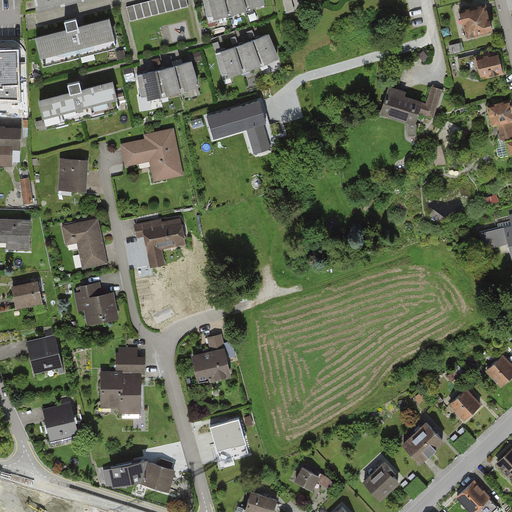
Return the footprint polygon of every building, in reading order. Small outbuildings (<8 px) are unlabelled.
[(34,0),(38,13),(87,0),(34,0)] [(186,0),(153,0),(127,7),(130,21),(188,6),(186,0)] [(203,0),(207,20),(226,15),(245,10),(263,3),(262,0),(203,0)] [(294,10),(291,0),(283,0),(287,12),(294,10)] [(495,4),(461,11),(467,38),(501,30),(495,4)] [(67,30),(36,38),(43,66),(116,48),(109,20),(79,27),(77,19),(65,22),(67,30)] [(234,48),(216,53),(223,78),(241,72),(260,65),(277,58),(268,34),(251,41),(234,48)] [(17,52),(0,52),(0,99),(18,100),(17,52)] [(504,52),(478,58),(483,79),(509,72),(504,52)] [(155,71),(137,75),(141,96),(139,97),(142,110),(152,108),(150,98),(161,96),(160,93),(167,92),(168,94),(179,91),(179,89),(185,87),(186,89),(198,85),(190,61),(173,67),(155,71)] [(70,93),(40,101),(46,125),(68,119),(69,123),(83,119),(82,116),(119,107),(112,82),(82,90),(80,81),(68,84),(70,93)] [(430,98),(393,87),(385,112),(420,123),(423,114),(437,119),(446,89),(434,86),(430,98)] [(511,99),(491,104),(495,125),(502,123),(506,139),(499,141),(503,157),(511,154),(511,99)] [(247,128),(253,147),(268,142),(265,132),(269,131),(260,100),(207,116),(214,138),(247,128)] [(20,129),(0,127),(0,163),(12,164),(13,148),(20,148),(20,129)] [(146,141),(123,146),(127,165),(151,160),(155,181),(182,175),(173,131),(146,136),(146,141)] [(443,164),(438,147),(432,148),(437,166),(443,164)] [(203,155),(210,194),(227,191),(220,152),(203,155)] [(87,161),(61,159),(60,189),(85,191),(87,161)] [(29,178),(21,179),(24,203),(32,202),(29,178)] [(29,248),(31,220),(0,219),(0,236),(7,237),(6,247),(29,248)] [(98,221),(64,227),(67,244),(79,242),(84,267),(106,263),(98,221)] [(155,221),(136,225),(139,235),(145,234),(148,249),(183,241),(178,221),(156,225),(155,221)] [(511,223),(488,230),(491,244),(508,240),(511,256),(511,255),(511,223)] [(382,239),(371,237),(369,245),(381,247),(382,239)] [(42,282),(12,287),(16,309),(46,304),(42,282)] [(101,283),(74,287),(79,310),(87,309),(91,326),(123,320),(118,292),(103,294),(101,283)] [(212,352),(193,356),(198,378),(210,375),(211,379),(230,375),(221,335),(209,338),(212,352)] [(61,338),(28,345),(33,371),(67,364),(61,338)] [(137,348),(121,348),(121,358),(128,358),(128,373),(144,373),(144,358),(137,358),(137,348)] [(501,385),(511,374),(511,365),(502,355),(487,369),(501,385)] [(122,372),(101,372),(101,400),(110,400),(110,406),(120,406),(120,412),(123,412),(123,418),(140,418),(140,378),(122,378),(122,372)] [(465,418),(480,404),(466,389),(450,403),(465,418)] [(76,406),(44,414),(52,442),(83,434),(76,406)] [(239,418),(211,426),(221,461),(249,454),(245,440),(240,441),(239,438),(244,437),(239,418)] [(420,461),(443,440),(427,422),(404,444),(420,461)] [(511,449),(498,462),(511,477),(511,449)] [(159,465),(145,460),(142,471),(139,470),(136,480),(166,490),(173,470),(171,469),(173,462),(161,458),(159,465)] [(142,471),(145,460),(111,468),(115,485),(136,480),(139,470),(142,471)] [(375,500),(397,478),(383,465),(362,486),(375,500)] [(317,479),(301,471),(294,482),(311,491),(317,479)] [(496,511),(500,509),(474,481),(457,496),(472,511),(496,511)] [(277,500),(251,492),(246,509),(256,511),(284,511),(285,509),(275,506),(277,500)]
